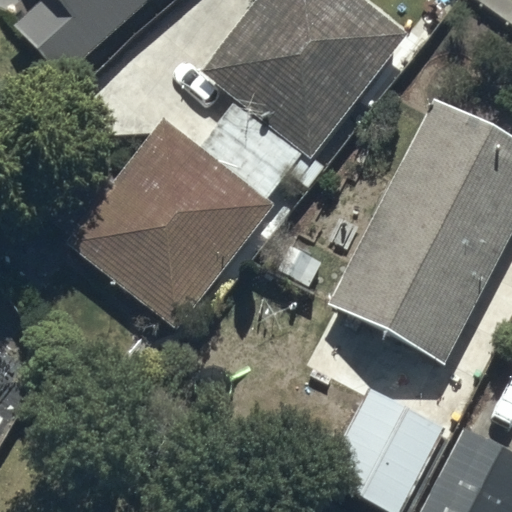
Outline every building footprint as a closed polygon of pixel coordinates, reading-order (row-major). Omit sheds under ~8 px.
[(58,79),(146,0),(39,0),(11,26),(58,79)] [(62,243),(174,330),(271,205),(265,200),(301,154),(307,159),(405,34),(361,0),(250,0),(196,71),(232,99),(195,147),(159,119),(62,243)] [(326,307),(441,365),(511,226),(511,140),(432,99),(326,307)] [(320,477),(385,511),(398,511),(444,428),(368,387),(320,477)] [(511,511),(511,450),(456,421),(408,510),(410,511),(511,511)]
